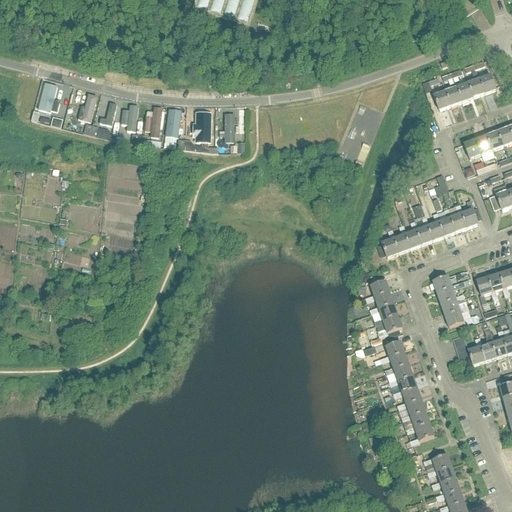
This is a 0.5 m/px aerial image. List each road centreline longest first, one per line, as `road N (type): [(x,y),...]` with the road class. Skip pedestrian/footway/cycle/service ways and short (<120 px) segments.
road 1 (unclassified): [(494,35),(340,88),(255,103),(141,100),(0,64)]
road 2 (residential): [(511,510),(469,403),(449,397),(406,277),(494,244)]
road 3 (residential): [(494,244),(475,195),(460,185),(441,134),(447,132)]
